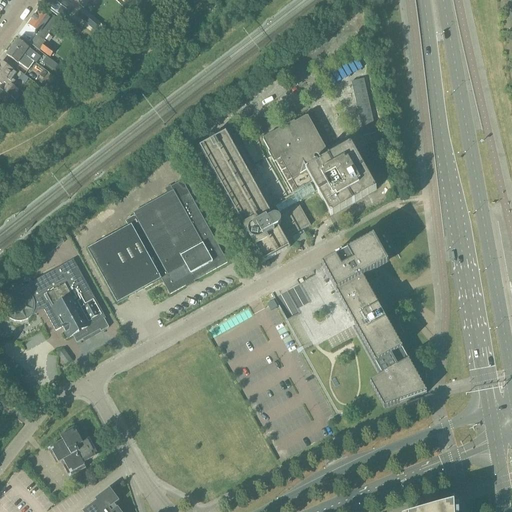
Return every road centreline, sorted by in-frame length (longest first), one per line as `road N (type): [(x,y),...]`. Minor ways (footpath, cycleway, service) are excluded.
road 1 (secondary): [(423,0),(488,414)]
road 2 (secondary): [(511,386),(442,0)]
road 3 (unclassified): [(88,381),(348,238)]
road 4 (secondary): [(488,414),(341,470),(260,511)]
road 5 (secondary): [(318,511),(493,443)]
road 6 (unclassified): [(164,511),(88,381)]
road 7 (unknown): [(113,325),(235,271)]
road 8 (unclassified): [(0,466),(45,408),(88,381)]
